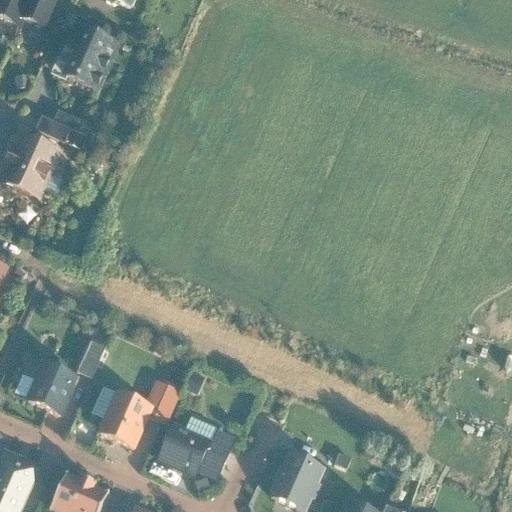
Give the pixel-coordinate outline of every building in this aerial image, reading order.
[(19,20),(28,0),(0,0),(0,21),(15,28),(19,20)] [(28,0),(19,20),(42,31),(56,0),(28,0)] [(105,0),(129,11),(134,0),(105,0)] [(116,46),(73,26),(52,73),(94,93),(116,46)] [(58,113),(54,121),(76,131),(80,123),(58,113)] [(69,131),(40,118),(35,129),(64,142),(69,131)] [(39,199),(58,154),(20,138),(1,183),(39,199)] [(56,198),(64,181),(53,176),(45,193),(56,198)] [(90,343),(76,373),(92,380),(105,350),(90,343)] [(45,368),(28,406),(59,420),(76,382),(45,368)] [(150,412),(147,420),(161,427),(176,395),(160,388),(149,412),(150,412)] [(118,398),(100,438),(133,452),(147,420),(150,412),(149,412),(145,410),(118,398)] [(173,431),(158,464),(195,480),(216,432),(191,421),(184,436),(173,431)] [(0,466),(0,500),(22,510),(39,472),(4,457),(0,466)] [(277,488),(271,501),(294,511),(305,511),(322,474),(289,459),(283,473),(280,472),(274,486),(277,488)] [(101,511),(108,498),(109,496),(107,495),(107,496),(95,490),(96,489),(94,488),(82,483),(82,482),(81,481),(80,483),(80,484),(67,479),(68,478),(66,477),(65,479),(66,479),(51,511),(101,511)] [(0,500),(0,511),(20,511),(22,510),(0,500)]
